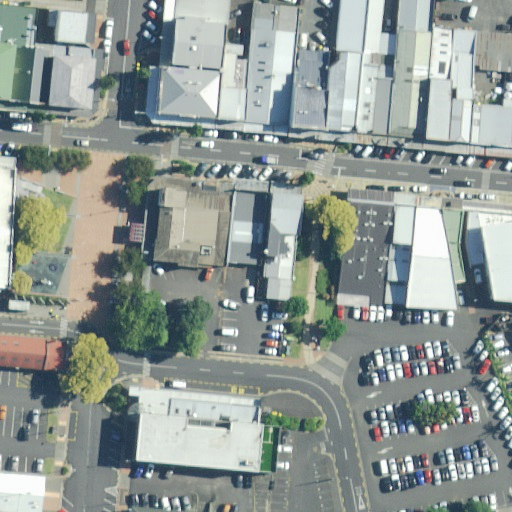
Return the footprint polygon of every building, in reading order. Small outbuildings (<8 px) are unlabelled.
[(225,0),(171,0),(164,67),(215,71),(217,57),(220,24),(224,24),(225,0)] [(325,0),(319,87),(316,122),(345,125),(355,0),(325,0)] [(422,0),(386,0),(375,134),(411,137),(420,29),(422,0)] [(0,99),(3,100),(10,45),(30,48),(30,43),(33,7),(0,3),(0,99)] [(234,58),(231,118),(276,120),(279,84),(282,7),(237,5),(234,58)] [(84,12),(53,9),(50,41),(80,43),(84,12)] [(420,29),(411,137),(452,141),(462,32),(420,29)] [(511,36),(462,32),(459,70),(511,74),(511,36)] [(10,45),(3,100),(41,105),(47,54),(89,58),(90,48),(30,43),(30,48),(10,45)] [(89,58),(47,54),(41,105),(85,109),(89,58)] [(215,71),(209,119),(231,118),(234,58),(217,57),(215,71)] [(164,67),(153,66),(148,113),(209,119),(215,71),(164,67)] [(279,84),(276,120),(316,122),(319,87),(279,84)] [(511,103),(463,99),(459,142),(511,146),(511,103)] [(222,177),(157,173),(151,259),(216,263),(217,262),(222,177)] [(258,180),(222,177),(217,262),(252,264),(258,180)] [(289,191),(260,189),(254,276),(279,278),(282,230),(286,230),(289,191)] [(382,304),(394,305),(402,208),(345,203),(337,303),(381,306),(382,304)] [(434,208),(402,208),(394,305),(453,309),(448,285),(434,208)] [(434,208),(448,285),(463,280),(455,242),(458,209),(434,208)] [(511,224),(475,231),(480,262),(486,300),(511,302),(511,224)] [(54,342),(0,337),(0,368),(52,373),(54,342)] [(246,394),(130,385),(128,415),(125,455),(250,464),(254,414),(244,414),(246,394)] [(32,511),(35,474),(0,471),(0,511),(32,511)] [(238,511),(239,508),(120,499),(118,511),(238,511)]
